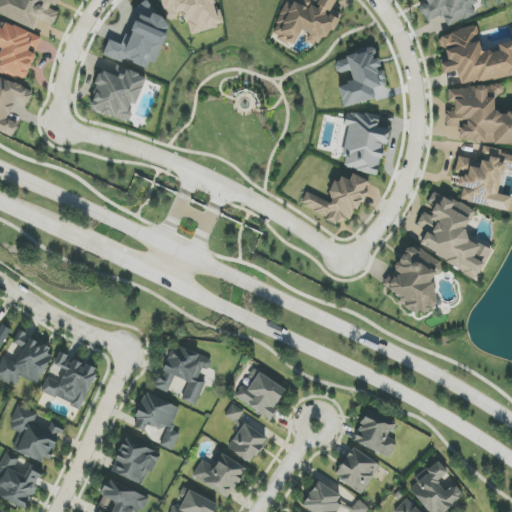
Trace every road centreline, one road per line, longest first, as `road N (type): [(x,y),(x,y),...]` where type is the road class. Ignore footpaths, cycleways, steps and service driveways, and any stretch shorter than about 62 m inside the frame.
road 1 (secondary): [(511,422),(411,361),(0,167)]
road 2 (secondary): [(160,274),(412,399),(511,461)]
road 3 (residential): [(62,126),(159,158),(345,258)]
road 4 (residential): [(345,258),(391,210),(417,139),(409,60),(374,0)]
road 5 (residential): [(57,511),(131,350)]
road 6 (residential): [(131,350),(44,309),(0,277)]
road 7 (residential): [(104,0),(64,73),(62,126)]
